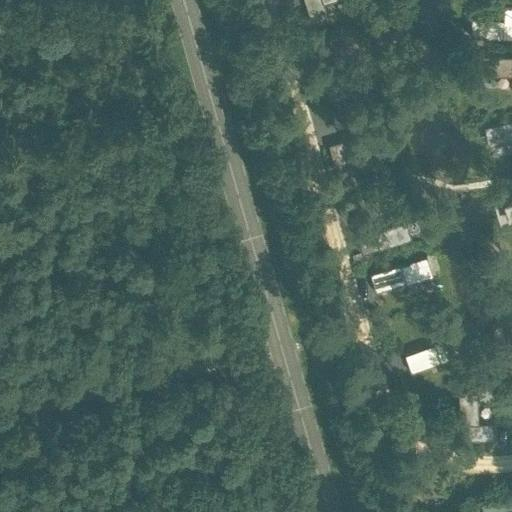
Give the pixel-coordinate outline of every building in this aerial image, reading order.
[(326,0),(306,0),(312,20),(329,15),(324,1),(326,0)] [(473,19),(472,36),(511,38),(511,6),(504,6),(503,21),(473,19)] [(360,92),(356,76),(342,79),(334,50),(318,54),(329,100),(360,92)] [(511,88),(511,56),(482,54),(481,71),(511,73),(509,88),(511,88)] [(511,93),(497,97),(501,120),(511,118),(511,93)] [(511,121),(488,125),(490,142),(511,138),(511,121)] [(350,156),(379,148),(374,131),(329,145),(338,176),(355,171),(350,156)] [(408,239),(403,222),(374,231),(370,216),(354,221),(363,252),(408,239)] [(379,291),(430,274),(424,256),(373,272),(379,291)] [(465,352),(458,335),(407,352),(414,371),(465,352)] [(490,439),(490,422),(475,422),(475,389),(458,389),(458,439),(490,439)]
